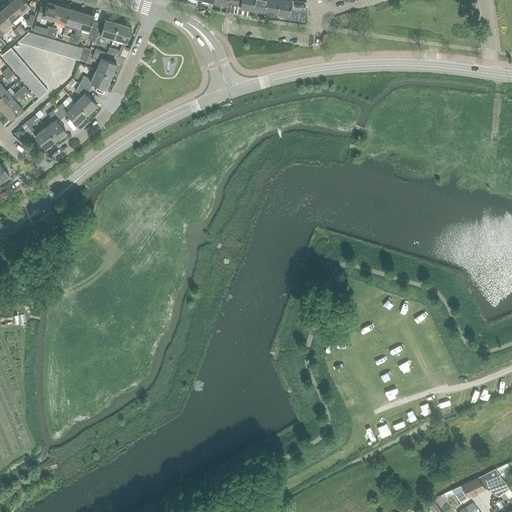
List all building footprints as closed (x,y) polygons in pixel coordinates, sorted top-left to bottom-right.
[(25,0),(12,0),(10,2),(21,14),(30,6),(25,0)] [(241,0),(240,6),(240,8),(252,10),(253,0),(241,0)] [(253,0),(252,10),(265,11),(266,0),(253,0)] [(266,0),(265,11),(277,13),(279,0),(266,0)] [(279,0),(277,13),(290,15),(292,0),(291,0),(279,0)] [(38,14),(55,19),(59,4),(48,1),(46,7),(41,6),(38,14)] [(1,7),(1,10),(12,21),(21,14),(10,2),(6,6),(3,5),(1,7)] [(55,19),(66,23),(71,8),(70,6),(67,5),(66,6),(59,4),(55,19)] [(65,26),(77,30),(83,12),(71,8),(66,23),(65,26)] [(12,21),(1,10),(0,10),(0,36),(14,24),(12,21)] [(76,34),(73,43),(78,44),(82,28),(89,30),(88,34),(91,39),(93,40),(97,29),(95,29),(98,21),(93,19),(94,15),(83,12),(77,30),(76,34)] [(101,31),(97,29),(93,40),(93,41),(101,44),(104,35),(114,38),(118,22),(106,18),(101,31)] [(131,26),(118,22),(114,38),(124,41),(119,50),(110,47),(108,52),(120,56),(122,50),(126,42),(131,26)] [(22,34),(26,31),(20,25),(17,28),(22,34)] [(19,37),(22,34),(17,28),(13,30),(19,37)] [(19,41),(32,45),(35,34),(29,32),(19,41)] [(41,36),(35,34),(32,45),(38,47),(41,36)] [(38,47),(44,49),(47,38),(41,36),(38,47)] [(53,40),(47,38),(44,49),(50,50),(53,40)] [(59,41),(53,40),(50,50),(55,52),(59,41)] [(55,52),(61,54),(65,43),(59,41),(55,52)] [(70,45),(65,43),(61,54),(67,56),(70,45)] [(76,47),(70,45),(67,56),(73,58),(76,47)] [(79,59),(79,58),(82,49),(76,47),(73,58),(79,59)] [(6,60),(15,52),(11,48),(2,55),(6,60)] [(100,60),(96,69),(111,76),(117,64),(104,58),(106,53),(96,48),(92,56),(100,60)] [(19,57),(15,52),(6,60),(10,65),(19,57)] [(14,69),(23,62),(19,57),(10,65),(14,69)] [(27,66),(23,62),(14,69),(18,74),(27,66)] [(31,71),(27,66),(18,74),(23,79),(31,71)] [(2,73),(4,76),(11,70),(8,67),(2,73)] [(111,76),(96,69),(91,79),(84,75),(80,83),(90,89),(93,83),(105,89),(111,76)] [(14,74),(11,70),(4,76),(8,79),(14,74)] [(23,79),(27,83),(35,76),(31,71),(23,79)] [(39,80),(35,76),(27,83),(31,88),(39,80)] [(43,85),(39,80),(31,88),(35,93),(43,85)] [(84,95),(76,102),(86,114),(97,105),(88,94),(90,89),(80,83),(76,91),(84,95)] [(0,106),(3,109),(14,99),(20,94),(27,89),(24,85),(18,91),(17,91),(11,96),(6,90),(0,95),(0,106)] [(48,90),(43,85),(35,93),(39,97),(48,90)] [(30,92),(27,89),(20,94),(23,98),(30,92)] [(63,118),(68,113),(76,123),(86,114),(76,102),(72,98),(64,104),(62,102),(55,107),(63,118)] [(22,109),(14,99),(3,109),(11,119),(22,109)] [(58,122),(63,118),(55,107),(49,113),(54,119),(46,126),(56,140),(66,131),(58,122)] [(36,114),(25,122),(29,127),(40,119),(36,114)] [(37,133),(33,127),(31,129),(46,148),(56,140),(46,126),(37,133)] [(1,164),(0,162),(0,181),(9,175),(5,169),(7,167),(3,163),(1,164)] [(508,462),(495,468),(502,478),(503,477),(503,478),(506,476),(505,475),(506,475),(503,470),(510,466),(508,462)] [(495,468),(478,477),(486,489),(499,496),(509,488),(502,478),(495,468)] [(469,497),(486,489),(478,477),(460,485),(469,497)] [(451,489),(454,493),(460,503),(469,497),(460,485),(451,489)]
